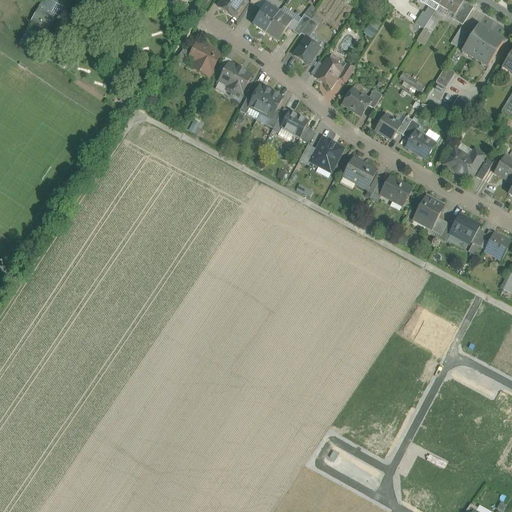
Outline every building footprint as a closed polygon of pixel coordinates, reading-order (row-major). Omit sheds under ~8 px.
[(223,0),(218,8),(233,18),(244,0),(223,0)] [(464,3),(459,0),(442,0),(439,6),(455,16),(464,3)] [(464,3),(455,16),(452,19),(463,26),(473,9),(464,3)] [(267,6),(253,25),(266,34),(279,14),(267,6)] [(429,7),(425,14),(432,18),(436,11),(429,7)] [(425,14),(423,13),(420,18),(428,23),(432,18),(425,14)] [(279,14),(266,34),(279,42),(292,22),(279,14)] [(304,16),(293,32),(300,37),(301,34),(311,20),(304,16)] [(428,23),(420,18),(415,24),(424,30),(428,23)] [(439,22),(432,18),(428,23),(435,27),(439,22)] [(311,20),(301,34),(309,39),(318,25),(311,20)] [(435,27),(428,23),(424,30),(431,35),(435,27)] [(477,28),(462,52),(481,64),(482,63),(488,67),(503,44),(491,36),(492,35),(486,32),(486,33),(477,28)] [(462,30),(457,38),(461,41),(467,33),(462,30)] [(320,49),(305,39),(294,56),(309,66),(320,49)] [(220,56),(198,44),(192,55),(189,60),(201,66),(198,72),(209,77),(220,56)] [(184,50),(176,62),(186,67),(189,60),(192,55),(184,50)] [(511,53),(503,68),(503,69),(505,66),(511,70),(511,53)] [(225,58),(219,71),(224,74),(229,64),(230,64),(231,62),(225,58)] [(342,71),(327,61),(315,78),(331,88),(337,78),(342,71)] [(230,64),(229,64),(224,74),(219,82),(228,87),(227,89),(241,96),(252,76),(230,64)] [(347,65),(343,71),(342,71),(337,78),(346,83),(354,70),(347,65)] [(455,74),(445,68),(436,83),(446,90),(455,74)] [(399,80),(403,82),(402,86),(421,95),(426,85),(402,74),(399,80)] [(272,93),(260,87),(254,99),(249,108),(250,108),(260,114),(272,93)] [(368,100),(353,90),(351,93),(350,93),(348,95),(348,97),(347,99),(346,99),(344,102),(344,103),(343,106),(361,117),(368,106),(371,102),(368,100)] [(374,91),(368,100),(371,102),(368,106),(374,110),(382,97),(374,91)] [(272,93),(260,114),(271,120),(272,120),(276,112),(283,99),(272,93)] [(248,96),(240,112),(246,115),(250,108),(249,108),(254,99),(248,96)] [(511,96),(505,109),(504,108),(500,114),(511,120),(511,96)] [(473,107),(457,98),(451,108),(467,117),(473,107)] [(282,115),(278,122),(283,125),(289,112),(284,110),(282,115)] [(276,112),(272,120),(271,120),(267,127),(273,130),(278,122),(282,115),(276,112)] [(308,123),(289,112),(283,125),(281,129),(282,130),(278,137),(289,143),(293,136),(300,139),(306,128),(308,123)] [(385,116),(375,132),(391,142),(397,133),(401,126),(385,116)] [(401,126),(397,133),(402,137),(412,121),(406,118),(401,126)] [(420,127),(412,121),(402,137),(410,142),(416,133),(420,127)] [(306,128),(300,139),(309,144),(315,133),(306,128)] [(416,133),(410,142),(406,148),(426,160),(435,145),(416,133)] [(323,139),(317,151),(311,164),(319,168),(320,166),(332,173),(344,150),(323,139)] [(504,146),(498,156),(503,160),(505,156),(506,157),(510,150),(504,146)] [(471,160),(454,149),(444,166),(445,168),(449,171),(450,170),(469,182),(485,157),(477,152),(471,160)] [(511,160),(506,157),(505,156),(503,160),(494,174),(511,185),(511,160)] [(377,172),(353,160),(343,178),(366,190),(367,190),(375,176),(377,172)] [(485,162),(476,178),(482,181),(491,166),(485,162)] [(375,176),(367,190),(366,190),(366,192),(372,195),(378,184),(381,179),(375,176)] [(411,191),(390,179),(385,188),(381,196),(382,196),(403,207),(411,191)] [(372,195),(370,200),(377,204),(382,196),(381,196),(385,188),(378,184),(372,195)] [(299,186),(297,191),(311,197),(313,192),(299,186)] [(442,207),(426,199),(423,205),(419,205),(416,210),(418,213),(414,220),(429,228),(428,230),(429,231),(435,220),(437,221),(438,219),(441,215),(439,214),(442,207)] [(478,226),(460,216),(454,228),(450,235),(468,245),(478,226)] [(438,219),(437,221),(435,220),(429,231),(441,237),(448,224),(438,219)] [(441,237),(440,238),(447,242),(450,235),(454,228),(448,224),(441,237)] [(479,231),(472,244),(480,248),(484,241),(487,236),(479,231)] [(487,236),(484,241),(489,244),(494,234),(489,232),(487,236)] [(511,243),(494,234),(489,244),(485,251),(496,257),(495,259),(501,262),(511,243)]
